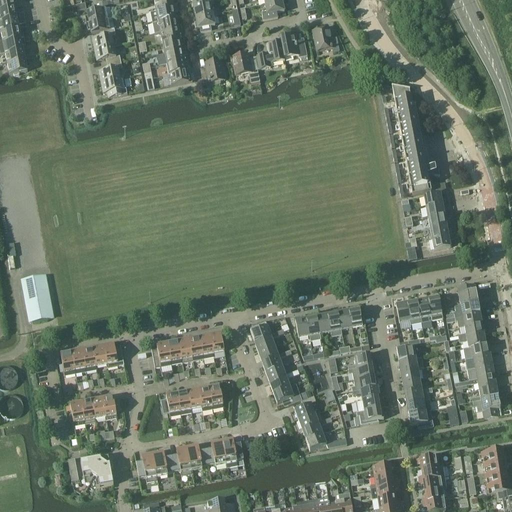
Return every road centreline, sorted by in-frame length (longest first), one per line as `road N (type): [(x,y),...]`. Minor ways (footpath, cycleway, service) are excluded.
road 1 (residential): [(501,268),(485,176),(451,115),(370,26),(362,0)]
road 2 (residential): [(229,319),(271,424),(131,447)]
road 3 (residential): [(56,439),(52,352),(130,338)]
road 4 (residential): [(229,319),(378,291)]
road 5 (residential): [(190,49),(300,27),(295,0)]
road 6 (residential): [(90,120),(80,63),(53,41),(44,0)]
road 7 (residential): [(399,423),(378,291)]
road 8 (secondary): [(511,122),(468,0)]
road 9 (residential): [(378,291),(501,268)]
